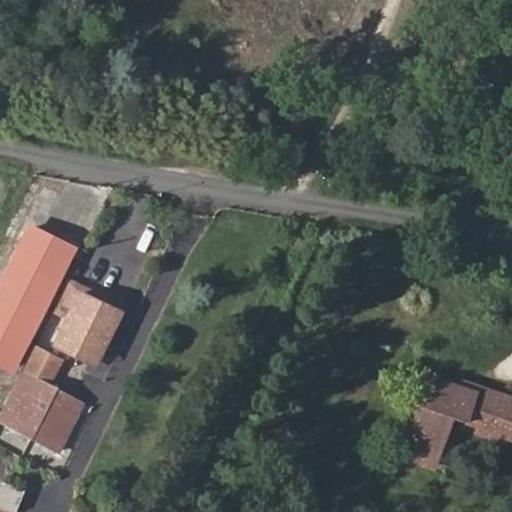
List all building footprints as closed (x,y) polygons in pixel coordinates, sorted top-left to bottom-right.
[(415,192),(419,179),(383,167),(379,179),(415,192)] [(36,350),(85,255),(37,230),(0,300),(0,334),(35,353),(36,350)] [(79,292),(53,346),(97,364),(121,312),(104,304),(109,295),(84,282),(79,292)] [(35,353),(5,410),(50,434),(45,443),(61,451),(86,406),(47,386),(58,363),(36,350),(35,353)] [(400,448),(410,451),(437,389),(423,384),(400,448)] [(410,451),(442,461),(452,433),(465,428),(480,431),(478,437),(497,444),(499,439),(511,442),(511,413),(502,410),(504,402),(468,391),(465,397),(437,389),(410,451)] [(395,462),(404,465),(410,451),(400,448),(395,462)] [(410,451),(404,465),(437,476),(442,461),(410,451)] [(0,458),(0,475),(4,477),(9,462),(0,458)] [(0,502),(18,509),(24,490),(5,482),(0,495),(0,502)]
